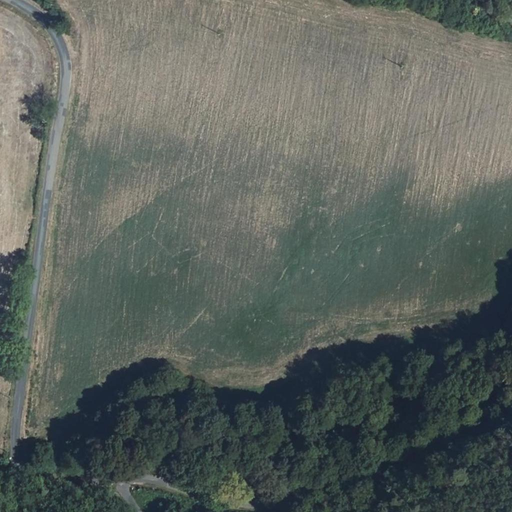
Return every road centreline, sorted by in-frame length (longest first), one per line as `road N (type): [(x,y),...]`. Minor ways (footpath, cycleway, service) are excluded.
road 1 (tertiary): [(15,0),(53,29),(67,71),(14,453),(30,487),(117,478)]
road 2 (tertiary): [(117,478),(155,477),(254,505),(302,497),(511,416)]
